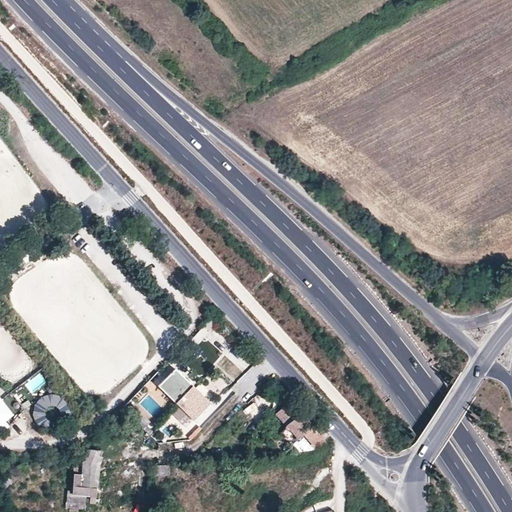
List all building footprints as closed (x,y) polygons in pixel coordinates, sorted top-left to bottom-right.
[(210,403),(175,369),(158,386),(193,420),(210,403)] [(32,393),(47,381),(39,372),(24,385),(32,393)] [(38,428),(70,418),(61,390),(29,399),(38,428)] [(289,400),(280,390),(272,397),(279,404),(283,400),(286,403),(289,400)] [(1,419),(5,423),(14,415),(0,397),(0,404),(8,414),(1,419)] [(289,400),(286,403),(276,412),(287,425),(296,435),(298,438),(306,432),(313,439),(319,434),(317,431),(309,422),(289,400)] [(0,433),(8,427),(5,423),(1,419),(8,414),(0,404),(0,433)] [(120,428),(114,421),(103,433),(108,438),(120,428)] [(142,428),(134,421),(124,432),(132,439),(142,428)] [(296,435),(287,425),(280,431),(289,442),(296,435)] [(96,451),(88,449),(83,461),(83,469),(74,469),(73,490),(72,494),(95,496),(96,488),(92,488),(93,465),(98,451),(96,451)] [(102,452),(98,451),(93,465),(92,488),(96,488),(96,480),(97,465),(102,452)] [(155,474),(167,474),(167,464),(154,465),(155,474)] [(0,486),(3,490),(9,484),(5,481),(0,485),(0,486)] [(94,511),(95,496),(72,494),(73,490),(68,490),(65,508),(94,511)]
